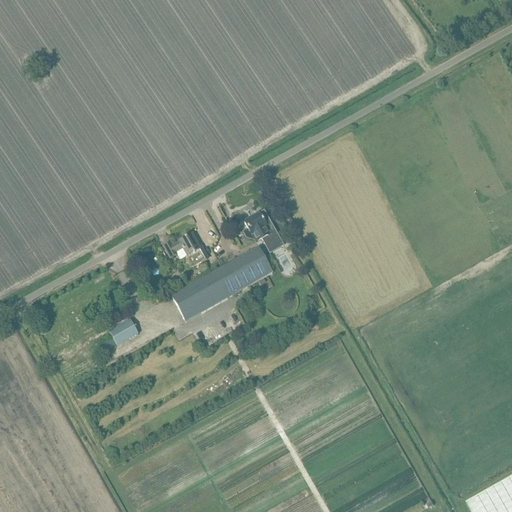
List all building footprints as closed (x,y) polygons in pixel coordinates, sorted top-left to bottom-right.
[(259,215),(244,223),(247,230),(249,232),(251,236),(253,235),(257,243),(262,240),(265,247),(270,254),(283,247),(279,239),(275,232),(274,232),(263,213),(259,215)] [(207,260),(200,248),(199,249),(191,236),(171,247),(170,244),(163,248),(169,260),(176,256),(175,254),(183,250),(187,257),(185,258),(191,269),(207,260)] [(272,274),(258,249),(229,265),(189,288),(171,298),(185,324),(272,274)] [(130,321),(108,333),(116,347),(138,335),(130,321)] [(129,346),(131,352),(143,346),(141,341),(129,346)] [(511,511),(511,477),(466,504),(470,511),(511,511)]
